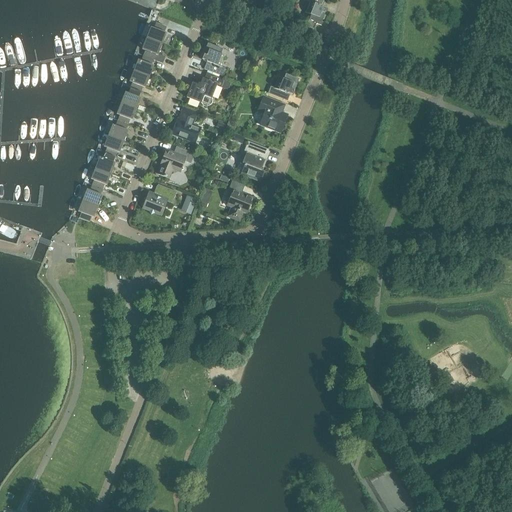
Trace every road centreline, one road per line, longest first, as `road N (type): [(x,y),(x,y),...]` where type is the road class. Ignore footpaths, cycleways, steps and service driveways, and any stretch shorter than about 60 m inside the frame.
road 1 (residential): [(187,239),(254,233),(346,0)]
road 2 (residential): [(187,239),(145,241),(118,228),(206,0)]
road 3 (unclassified): [(96,511),(185,290),(187,239)]
